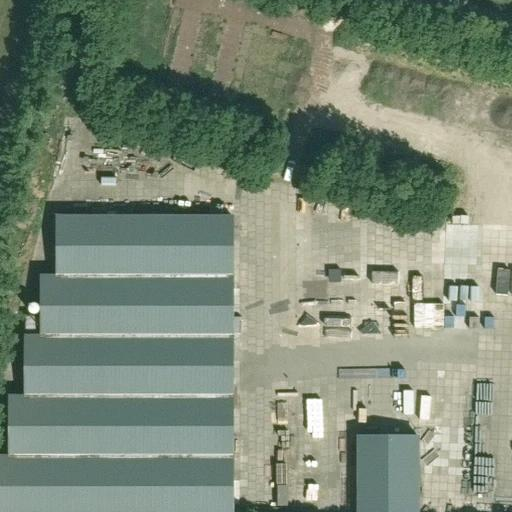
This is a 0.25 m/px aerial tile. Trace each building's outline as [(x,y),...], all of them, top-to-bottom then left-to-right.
[(323,35),(319,48),(335,53),(339,40),(323,35)] [(330,95),(328,105),(360,113),(362,103),(330,95)] [(40,341),(24,341),(24,401),(8,401),(9,461),(0,461),(0,511),(232,511),(231,221),(55,222),(55,281),(39,281),(40,341)] [(261,330),(251,330),(252,354),(262,353),(261,330)] [(307,434),(306,449),(316,449),(316,460),(326,460),(327,435),(307,434)] [(420,511),(420,441),(360,441),(359,511),(420,511)]
